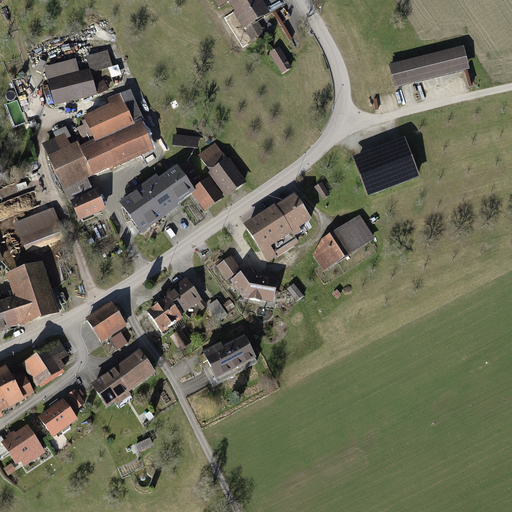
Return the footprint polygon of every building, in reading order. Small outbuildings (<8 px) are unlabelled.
[(262,0),(228,0),(236,13),(235,14),(252,41),(266,33),(259,22),(271,14),(262,0)] [(389,65),(395,90),(471,71),(465,47),(389,65)] [(269,54),(282,76),(294,69),(281,48),(269,54)] [(45,68),(55,107),(98,96),(92,73),(113,68),(108,52),(87,57),(91,71),(80,73),(77,60),(45,68)] [(92,143),(81,148),(93,178),(155,152),(129,92),(109,100),(111,106),(84,118),(86,122),(83,123),(84,126),(77,129),(82,140),(89,137),(92,143)] [(177,99),(170,102),(175,111),(181,107),(177,99)] [(89,180),(93,178),(81,148),(79,144),(71,147),(69,142),(72,141),(66,129),(54,134),(56,140),(44,145),(69,204),(71,203),(80,224),(107,212),(98,191),(94,193),(89,180)] [(201,140),(174,135),(172,148),(198,152),(201,140)] [(352,159),(367,199),(421,179),(407,140),(352,159)] [(210,176),(227,199),(248,183),(230,160),(228,161),(216,145),(199,157),(212,174),(210,176)] [(178,167),(161,179),(180,206),(194,196),(205,213),(224,199),(209,179),(203,184),(188,162),(179,169),(178,167)] [(181,207),(180,206),(161,179),(158,175),(138,189),(135,186),(117,199),(143,234),(181,207)] [(315,189),(323,202),(330,198),(322,184),(315,189)] [(296,195),(277,207),(296,238),(312,228),(309,224),(313,222),(296,195)] [(299,243),(296,238),(277,207),(245,227),(267,263),(299,243)] [(53,209),(15,224),(26,254),(59,241),(57,236),(63,234),(53,209)] [(313,257),(324,274),(376,240),(361,217),(322,242),(313,257)] [(1,232),(8,247),(18,243),(12,228),(1,232)] [(232,281),(243,298),(275,303),(279,279),(257,276),(252,269),(244,274),(233,257),(217,268),(228,284),(232,281)] [(14,297),(0,301),(0,302),(9,331),(59,315),(43,265),(7,276),(14,297)] [(165,296),(167,299),(182,319),(199,306),(202,311),(208,307),(188,280),(165,296)] [(287,291),(298,303),(304,297),(294,285),(287,291)] [(332,294),(336,300),(342,296),(338,290),(332,294)] [(162,333),(182,319),(167,299),(147,313),(162,333)] [(0,334),(9,331),(0,302),(0,334)] [(220,323),(228,317),(217,302),(208,308),(220,323)] [(225,306),(230,313),(235,309),(231,302),(225,306)] [(87,322),(102,343),(127,326),(113,305),(87,322)] [(258,360),(247,336),(236,342),(230,330),(224,333),(230,345),(224,347),(222,343),(204,353),(217,380),(258,360)] [(111,341),(117,352),(128,345),(122,334),(111,341)] [(171,339),(178,350),(183,347),(176,336),(171,339)] [(59,341),(23,364),(37,387),(40,384),(42,387),(65,373),(64,370),(65,369),(59,359),(67,354),(59,341)] [(141,350),(116,368),(133,391),(157,373),(141,350)] [(0,418),(5,416),(2,412),(35,394),(23,373),(13,378),(6,366),(0,370),(0,418)] [(131,392),(133,391),(116,368),(92,385),(108,408),(116,403),(118,406),(133,395),(131,392)] [(67,396),(77,408),(85,401),(76,390),(67,396)] [(63,399),(39,417),(54,437),(62,431),(64,434),(72,428),(70,425),(78,419),(63,399)] [(8,440),(3,443),(17,464),(21,461),(25,467),(47,452),(29,425),(17,434),(15,431),(6,437),(8,440)] [(135,445),(137,452),(152,448),(149,440),(135,445)] [(5,469),(9,476),(16,471),(12,465),(5,469)] [(67,478),(60,482),(65,490),(72,486),(67,478)]
